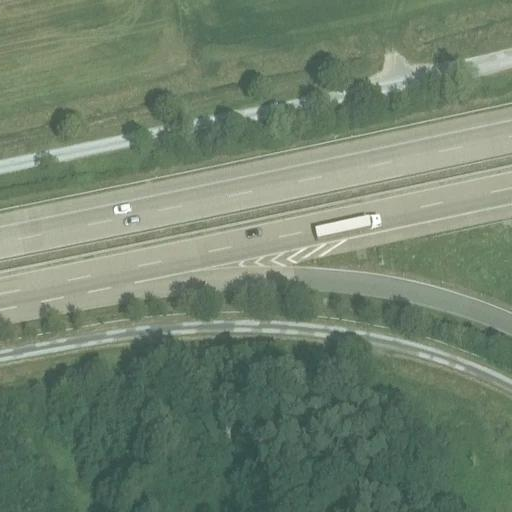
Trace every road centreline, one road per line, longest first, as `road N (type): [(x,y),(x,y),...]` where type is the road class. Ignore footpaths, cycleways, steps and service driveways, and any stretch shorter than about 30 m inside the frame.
road 1 (residential): [(0,357),(164,333),(306,328),(406,347),(511,389)]
road 2 (residential): [(511,61),(0,169)]
road 3 (motorway): [(511,127),(0,233)]
road 4 (motorway): [(72,283),(511,194)]
road 5 (motorway): [(72,283),(132,292),(246,279),(330,281),(433,297),(511,323)]
